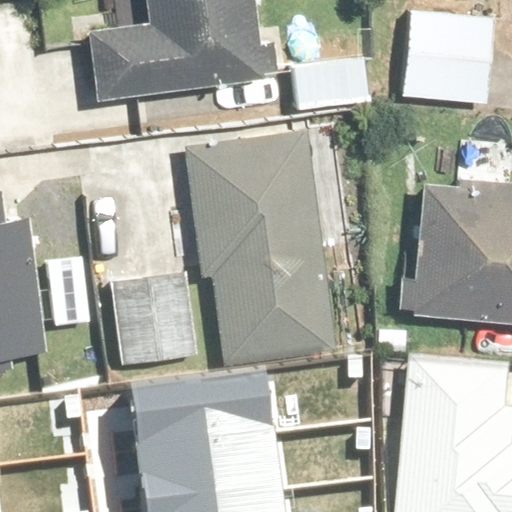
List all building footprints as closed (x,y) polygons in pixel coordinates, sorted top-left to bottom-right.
[(104,0),(107,21),(69,25),(77,103),(269,84),(265,39),(249,40),(244,0),(104,0)] [(481,15),(395,8),(387,100),(473,107),(481,15)] [(362,57),(277,67),(282,111),(367,101),(362,57)] [(299,128),(166,147),(185,279),(197,277),(210,369),(331,352),(299,128)] [(443,174),(442,184),(403,182),(396,314),(511,320),(511,188),(500,188),(501,177),(443,174)] [(0,368),(31,365),(13,214),(0,215),(0,368)] [(175,275),(94,282),(101,367),(182,360),(175,275)] [(265,371),(274,428),(227,434),(233,473),(279,466),(282,487),(378,473),(361,357),(265,371)] [(487,370),(390,362),(377,511),(511,511),(511,451),(501,451),(504,410),(484,409),(487,370)] [(14,454),(19,511),(165,511),(157,437),(14,454)]
